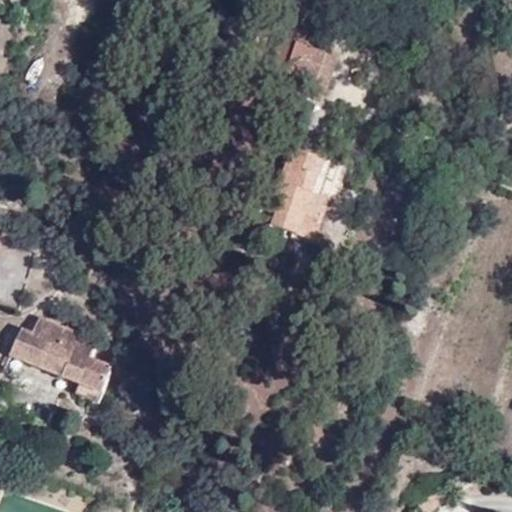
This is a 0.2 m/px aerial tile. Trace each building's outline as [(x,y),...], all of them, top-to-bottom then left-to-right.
[(283,77),(314,87),(325,56),(280,40),(267,77),(281,82),(283,77)] [(325,56),(314,87),(310,99),(322,102),(338,57),(327,54),(325,56)] [(306,231),(317,193),(325,160),(291,150),(277,196),(284,198),(278,222),(306,231)] [(330,198),(317,193),(306,231),(319,235),(330,198)] [(0,294),(0,299),(14,303),(20,280),(5,277),(0,294)] [(11,358),(82,387),(78,397),(101,406),(110,383),(115,372),(116,369),(93,360),(98,347),(81,341),(83,336),(41,319),(34,334),(23,330),(11,358)] [(122,353),(103,338),(97,345),(116,361),(122,353)] [(54,409),(0,391),(0,404),(20,411),(18,418),(48,427),(54,409)] [(427,482),(405,497),(414,511),(437,497),(427,482)]
